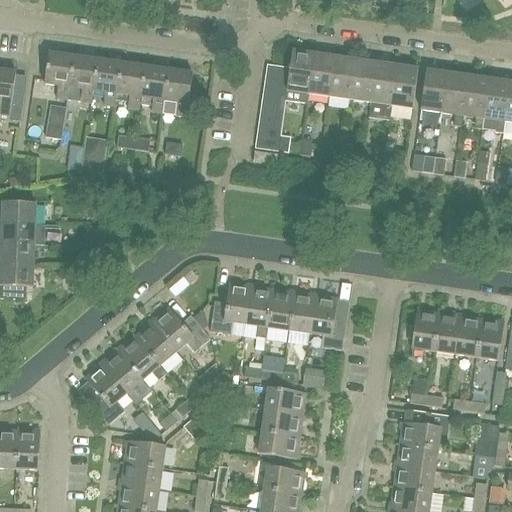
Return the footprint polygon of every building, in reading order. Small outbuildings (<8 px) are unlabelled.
[(287,98),(286,102),(307,105),(308,95),(307,95),(312,55),(292,52),(290,70),(291,70),(289,83),(289,84),(287,93),(287,98)] [(66,101),(67,89),(72,59),(48,55),(44,86),(57,88),(55,100),(66,101)] [(312,55),(307,95),(308,95),(328,98),(333,58),(312,55)] [(333,58),(328,98),(348,101),(354,61),(333,58)] [(90,104),(92,92),(96,62),(72,59),(67,89),(81,91),(80,103),(90,104)] [(354,61),(348,101),(370,104),(375,64),(354,61)] [(96,62),(92,92),(104,94),(102,106),(113,108),(115,96),(119,65),(96,62)] [(375,64),(370,104),(382,106),(383,106),(383,110),(391,111),(392,107),(391,107),(396,67),(375,64)] [(136,111),(138,99),(142,69),(119,65),(115,96),(128,98),(126,110),(136,111)] [(267,67),(265,79),(289,83),(291,70),(290,70),(269,67),(267,67)] [(418,70),(396,67),(391,107),(412,110),(418,70)] [(161,115),(162,102),(167,72),(142,69),(138,99),(151,101),(150,113),(161,115)] [(442,114),(448,74),(424,71),(419,111),(418,124),(439,127),(441,114),(442,114)] [(0,72),(0,116),(8,117),(8,121),(19,123),(23,97),(11,96),(14,75),(0,72)] [(191,76),(167,72),(162,102),(176,104),(174,117),(185,118),(191,76)] [(448,74),(442,114),(455,116),(453,127),(461,128),(463,117),(462,117),(468,77),(448,74)] [(462,117),(463,117),(476,119),(474,129),(481,130),(488,80),(468,77),(462,117)] [(265,79),(264,90),(287,93),(289,84),(289,83),(265,79)] [(494,134),(502,135),(509,83),(488,80),(481,130),(495,132),(494,134)] [(511,83),(509,83),(502,135),(503,135),(503,136),(511,136),(511,83)] [(264,90),(262,102),(286,105),(286,102),(287,98),(287,93),(264,90)] [(262,102),(260,112),(284,116),(286,105),(262,102)] [(260,112),(259,124),(282,128),(284,116),(260,112)] [(259,124),(257,136),(281,139),(281,137),(282,128),(259,124)] [(61,141),(63,128),(45,127),(44,139),(61,141)] [(257,136),(255,150),(279,153),(281,141),(281,139),(257,136)] [(131,151),(133,139),(117,137),(116,149),(131,151)] [(281,141),(279,153),(288,154),(290,139),(281,137),(281,139),(281,141)] [(149,141),(133,139),(131,151),(148,153),(149,141)] [(298,157),(310,159),(312,142),(300,140),(298,157)] [(164,155),(180,158),(182,145),(165,144),(164,155)] [(317,160),(329,162),(332,145),(320,144),(317,160)] [(339,163),(349,165),(352,148),(342,146),(339,163)] [(361,166),(371,168),(374,151),(362,149),(361,166)] [(381,169),(392,171),(395,154),(384,152),(381,169)] [(255,153),(253,163),(277,166),(279,156),(255,153)] [(82,169),(96,171),(98,157),(83,155),(82,169)] [(409,173),(421,175),(423,158),(412,156),(409,173)] [(431,176),(442,178),(445,160),(434,159),(431,176)] [(452,180),(464,181),(467,163),(454,162),(452,180)] [(474,183),(484,184),(486,167),(476,165),(474,183)] [(494,185),(505,187),(511,188),(511,169),(507,169),(496,168),(494,185)] [(0,225),(34,226),(35,206),(1,205),(1,217),(0,217),(0,225)] [(0,234),(0,246),(34,247),(34,226),(0,225),(0,234)] [(102,230),(91,230),(91,228),(75,227),(74,238),(90,239),(90,242),(102,243),(102,230)] [(0,266),(33,268),(34,247),(0,246),(0,248),(0,266)] [(32,288),(33,268),(0,266),(0,299),(26,301),(26,288),(32,288)] [(82,272),(68,272),(68,287),(82,287),(82,272)] [(232,324),(245,326),(251,288),(228,285),(225,305),(214,303),(210,333),(231,336),(232,324)] [(251,288),(245,326),(257,328),(255,338),(256,338),(265,340),(267,329),(273,291),(251,288)] [(267,329),(289,333),(294,295),(273,291),(267,329)] [(289,333),(311,336),(316,298),(294,295),(289,333)] [(337,301),(316,298),(311,336),(323,338),(321,350),(342,353),(346,323),(334,321),(337,301)] [(151,325),(175,354),(185,345),(193,354),(209,339),(190,317),(180,325),(168,310),(151,325)] [(433,354),(438,315),(416,312),(411,351),(433,354)] [(454,357),(460,318),(438,315),(433,354),(454,357)] [(460,318),(454,357),(476,360),(481,321),(460,318)] [(481,321),(476,360),(498,363),(503,324),(481,321)] [(175,354),(151,325),(134,339),(159,368),(159,367),(175,354)] [(256,338),(254,350),(263,352),(265,340),(256,338)] [(118,352),(143,381),(152,374),(158,381),(166,375),(159,367),(159,368),(134,339),(118,352)] [(118,352),(101,367),(126,396),(143,381),(118,352)] [(108,427),(124,413),(116,404),(126,396),(101,367),(84,381),(88,385),(79,392),(108,427)] [(259,381),(261,370),(244,368),(242,379),(259,381)] [(277,372),(261,370),(259,381),(276,384),(277,372)] [(495,373),(493,390),(503,391),(506,375),(495,373)] [(217,374),(216,385),(232,387),(233,377),(217,374)] [(280,384),(297,387),(298,376),(281,374),(280,384)] [(268,390),(265,412),(302,417),(305,395),(268,390)] [(511,392),(503,391),(493,390),(490,406),(501,407),(511,404),(511,396),(511,392)] [(200,391),(187,401),(194,409),(207,398),(200,391)] [(409,406),(425,408),(427,398),(410,395),(409,406)] [(427,398),(425,408),(441,410),(442,400),(427,398)] [(194,409),(187,401),(175,411),(181,419),(194,409)] [(451,411),(468,414),(470,403),(453,401),(451,411)] [(470,403),(468,414),(484,416),(485,406),(470,403)] [(197,429),(210,419),(203,411),(191,421),(197,429)] [(299,439),(302,417),(265,412),(262,434),(299,439)] [(400,447),(438,452),(439,443),(445,443),(449,418),(407,412),(407,413),(409,414),(407,425),(403,425),(400,447)] [(171,414),(162,422),(158,426),(165,433),(178,422),(171,414)] [(203,437),(216,427),(210,419),(197,429),(203,437)] [(190,422),(183,428),(196,443),(203,437),(197,429),(191,421),(190,422)] [(159,437),(161,436),(151,424),(142,431),(146,436),(159,437)] [(473,456),(484,457),(486,443),(488,426),(478,425),(473,456)] [(488,426),(486,443),(496,444),(498,427),(488,426)] [(17,433),(0,432),(0,469),(16,470),(17,433)] [(17,433),(16,470),(38,471),(39,433),(17,433)] [(299,439),(262,434),(259,455),(296,461),(299,439)] [(127,443),(124,465),(162,470),(165,448),(127,443)] [(496,444),(486,443),(484,457),(494,459),(496,444)] [(435,473),(438,452),(400,447),(397,468),(435,473)] [(503,469),(505,454),(496,452),(494,467),(503,469)] [(162,470),(124,465),(121,487),(159,492),(162,470)] [(215,484),(226,486),(229,469),(218,468),(215,484)] [(397,468),(394,489),(432,495),(435,473),(397,468)] [(266,469),(263,491),(301,497),(304,474),(266,469)] [(196,497),(205,499),(208,483),(198,481),(196,497)] [(223,502),(226,486),(215,484),(213,500),(223,502)] [(475,485),(473,500),(483,502),(485,486),(475,485)] [(118,508),(145,511),(155,511),(159,492),(121,487),(118,508)] [(394,489),(391,511),(399,511),(429,511),(432,495),(394,489)] [(298,511),(301,497),(263,491),(260,511),(298,511)] [(433,511),(448,511),(448,494),(434,494),(433,511)] [(203,511),(205,499),(196,497),(193,511),(203,511)] [(481,511),(483,502),(473,500),(471,511),(481,511)]
